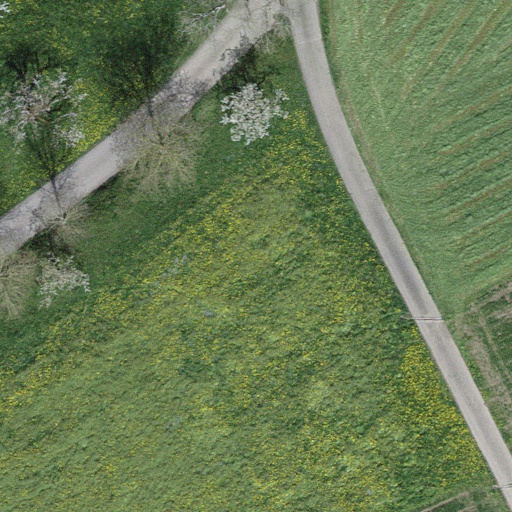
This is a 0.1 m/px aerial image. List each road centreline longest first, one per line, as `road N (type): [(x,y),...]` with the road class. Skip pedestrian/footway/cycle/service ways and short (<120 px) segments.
road 1 (unclassified): [(511,477),(345,157),(320,90),(303,0)]
road 2 (unclassified): [(0,240),(156,118),(262,0)]
